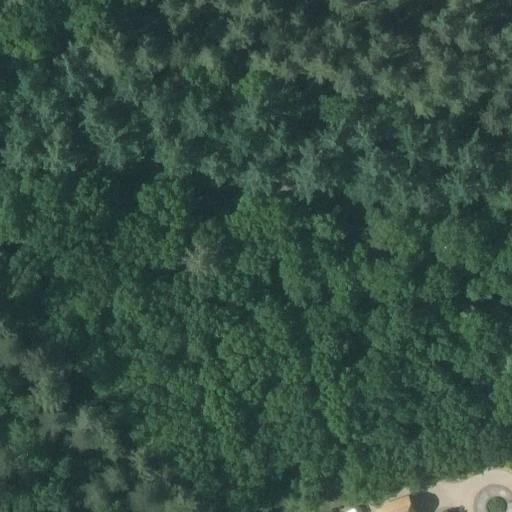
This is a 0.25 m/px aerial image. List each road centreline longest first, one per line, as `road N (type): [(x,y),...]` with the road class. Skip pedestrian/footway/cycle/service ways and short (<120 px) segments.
road 1 (track): [(511,147),(0,57)]
road 2 (secondary): [(511,267),(375,240),(0,194)]
